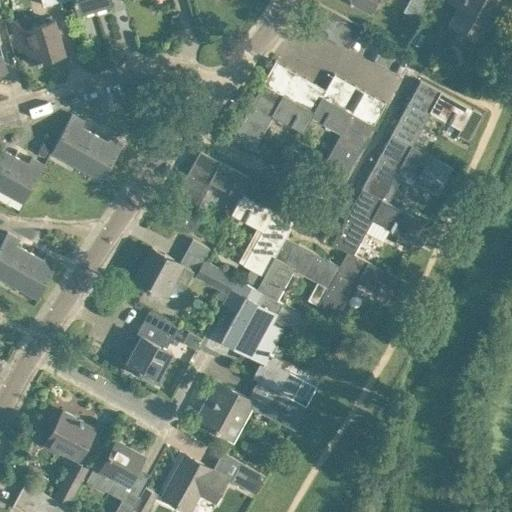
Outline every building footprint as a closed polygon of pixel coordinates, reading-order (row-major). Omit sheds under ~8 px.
[(96,6),(95,3),(107,0),(73,0),(74,2),(76,2),(79,11),(96,6)] [(348,0),(352,1),(352,0),(369,9),(373,0),(348,0)] [(426,0),(408,0),(403,10),(417,18),(426,0)] [(461,0),(449,22),(480,39),(500,0),(461,0)] [(306,25),(316,31),(329,7),(319,2),(306,25)] [(316,31),(327,36),(339,13),(329,7),(316,31)] [(327,36),(337,42),(349,18),(339,13),(327,36)] [(27,16),(10,21),(19,50),(26,48),(30,62),(37,60),(38,62),(42,61),(41,59),(64,52),(55,20),(30,27),(27,16)] [(361,25),(349,18),(337,42),(348,48),(361,25)] [(322,95),(331,101),(344,78),(334,73),(326,88),(275,60),(232,137),(254,149),(273,114),(303,131),(312,115),(310,115),(322,95)] [(310,115),(312,115),(341,132),(321,166),(343,178),(386,102),(344,78),(331,101),(322,95),(310,115)] [(391,133),(412,144),(413,143),(430,110),(460,126),(457,132),(468,138),(481,112),(420,79),(391,133)] [(71,113),(50,151),(76,165),(94,133),(81,126),(85,120),(71,113)] [(110,134),(107,140),(94,133),(76,165),(102,179),(123,142),(110,134)] [(382,198),(383,197),(388,200),(401,177),(396,174),(401,164),(420,175),(417,180),(438,192),(453,165),(413,143),(412,144),(391,133),(361,187),(382,198)] [(0,139),(0,182),(15,155),(2,148),(5,143),(0,139)] [(43,141),(37,152),(44,156),(50,145),(48,144),(43,141)] [(192,216),(210,181),(240,197),(240,198),(243,193),(244,193),(252,178),(200,149),(170,204),(192,216)] [(31,157),(28,162),(15,155),(0,182),(0,188),(23,202),(44,163),(31,157)] [(353,251),(371,218),(399,233),(395,239),(408,246),(423,219),(388,200),(383,197),(382,198),(361,187),(332,242),(347,250),(352,253),(353,251)] [(250,267),(263,274),(264,275),(285,235),(286,236),(295,221),(244,193),(243,193),(240,198),(240,197),(232,213),(261,229),(242,263),(250,267)] [(0,244),(0,276),(12,283),(30,251),(17,244),(20,238),(7,231),(5,234),(2,241),(0,244)] [(327,286),(339,265),(286,236),(285,235),(264,275),(263,274),(256,286),(256,287),(262,290),(277,298),(294,267),(316,280),(307,298),(318,303),(327,286)] [(149,286),(161,292),(169,277),(185,286),(194,269),(152,246),(135,278),(145,284),(145,285),(149,288),(149,286)] [(358,281),(386,296),(383,301),(397,308),(410,282),(353,251),(352,253),(347,250),(339,265),(327,286),(318,303),(317,304),(339,316),(358,281)] [(42,258),(30,251),(12,283),(38,297),(59,259),(46,252),(42,258)] [(225,290),(232,277),(202,260),(195,273),(225,290)] [(250,267),(244,279),(256,286),(263,274),(250,267)] [(257,378),(276,389),(276,388),(279,390),(290,370),(276,363),(285,346),(276,341),(283,329),(271,322),(277,312),(256,301),(262,290),(237,277),(224,301),(238,309),(223,337),(265,361),(263,364),(260,362),(252,375),(257,378)] [(173,350),(166,347),(178,324),(150,308),(137,333),(140,335),(126,362),(158,379),(173,350)] [(216,397),(203,421),(220,430),(228,435),(227,438),(232,441),(251,407),(277,421),(280,417),(295,425),(306,406),(276,389),(270,401),(257,394),(254,399),(248,396),(235,389),(217,379),(210,393),(216,397)] [(61,443),(59,447),(78,458),(95,427),(63,410),(49,436),(61,443)] [(101,466),(95,462),(86,478),(107,489),(111,481),(123,487),(127,480),(128,481),(143,453),(116,438),(101,466)] [(227,477),(212,468),(185,453),(162,495),(188,509),(200,488),(216,497),(227,477)] [(73,459),(54,495),(67,502),(86,466),(73,459)] [(241,460),(231,479),(255,492),(265,474),(241,460)] [(12,505),(23,510),(35,487),(25,481),(12,505)] [(140,495),(133,507),(142,511),(147,511),(157,493),(145,486),(140,495)] [(35,511),(46,493),(35,487),(23,510),(25,511),(35,511)] [(114,511),(130,511),(133,507),(140,495),(127,489),(114,511)] [(47,511),(55,498),(46,493),(35,511),(47,511)] [(61,511),(66,504),(55,498),(47,511),(61,511)]
